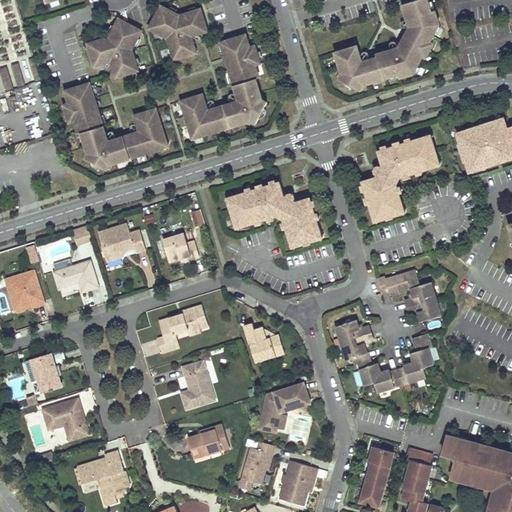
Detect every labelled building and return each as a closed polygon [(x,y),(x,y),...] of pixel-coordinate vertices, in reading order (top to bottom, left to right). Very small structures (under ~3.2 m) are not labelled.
[(440,23),(436,9),(432,10),(428,0),(414,0),(403,4),(408,19),(418,16),(420,22),(410,26),(399,47),(398,47),(401,57),(395,59),(392,49),(377,53),(378,56),(367,59),(362,69),(356,66),(361,57),(358,45),(336,52),(339,62),(342,61),(343,66),(341,67),(343,73),(340,79),(361,90),(364,84),(369,83),(368,80),(373,78),(374,81),(399,73),(400,77),(414,73),(440,23)] [(161,6),(149,28),(168,38),(175,59),(197,52),(193,40),(180,33),(178,29),(183,28),(196,35),(208,31),(201,9),(180,15),(161,6)] [(418,16),(408,19),(410,26),(420,22),(418,16)] [(143,30),(120,18),(110,36),(89,43),(96,66),(108,62),(114,49),(119,47),(120,52),(113,65),(117,77),(139,70),(133,48),(143,30)] [(196,35),(183,28),(178,29),(180,33),(193,40),(192,36),(196,35)] [(246,33),(220,40),(226,55),(228,54),(230,59),(239,56),(241,63),(232,66),(234,71),(231,72),(238,96),(248,101),(244,107),(235,102),(213,108),(209,118),(203,115),(207,106),(203,94),(181,101),(184,111),(187,110),(189,116),(186,117),(191,134),(198,137),(216,132),(215,129),(220,127),(221,130),(240,124),(239,121),(244,119),(245,123),(250,121),(256,124),(269,100),(263,97),(261,92),(258,93),(257,88),(259,87),(256,77),(260,76),(256,65),(262,64),(255,43),(250,45),(246,33)] [(120,52),(119,47),(114,49),(108,62),(112,60),(113,65),(120,52)] [(401,57),(398,47),(392,49),(395,59),(401,57)] [(239,56),(230,59),(228,54),(226,55),(231,72),(234,71),(232,66),(241,63),(239,56)] [(367,59),(363,61),(361,57),(356,66),(362,69),(367,59)] [(163,124),(160,125),(158,119),(161,118),(158,108),(136,114),(140,126),(148,132),(145,137),(136,131),(114,138),(111,148),(104,145),(108,135),(101,110),(98,111),(96,106),(87,109),(85,102),(94,99),(92,94),(95,93),(91,80),(66,88),(70,100),(65,102),(65,104),(71,123),(76,121),(79,132),(83,131),(86,141),(89,140),(90,145),(87,145),(89,150),(85,157),(109,169),(112,163),(117,162),(116,159),(121,157),(122,160),(142,154),(141,152),(146,150),(147,153),(165,147),(168,141),(163,124)] [(101,110),(95,93),(92,94),(94,99),(85,102),(87,109),(96,106),(98,111),(101,110)] [(248,101),(238,96),(240,101),(235,102),(244,107),(248,101)] [(213,108),(208,110),(207,106),(203,115),(209,118),(213,108)] [(508,129),(505,120),(496,123),(495,121),(486,124),(487,126),(477,129),(477,127),(468,129),(468,132),(459,135),(461,143),(460,144),(465,161),(467,160),(469,169),(479,166),(479,168),(488,165),(488,163),(497,160),(498,162),(507,159),(507,157),(511,155),(511,129),(511,128),(508,129)] [(148,132),(140,126),(141,130),(136,131),(145,137),(148,132)] [(378,149),(382,163),(381,166),(380,166),(378,166),(376,166),(375,167),(374,169),(374,171),(375,172),(375,173),(377,174),(375,177),(363,181),(374,217),(377,219),(403,211),(404,208),(396,182),(393,182),(393,180),(397,174),(399,174),(400,175),(437,164),(438,160),(431,136),(428,134),(378,149)] [(114,138),(110,139),(108,135),(104,145),(111,148),(114,138)] [(287,215),(285,216),(293,242),(297,244),(321,236),(323,233),(312,196),(298,201),(295,199),(295,198),(295,196),(294,195),(294,194),(293,194),(292,193),(291,193),(290,193),(289,193),(288,194),(287,195),(284,193),(279,179),(232,195),(230,197),(237,222),(241,224),(279,213),(278,210),(280,209),(286,212),(287,215)] [(205,224),(201,210),(193,212),(197,227),(205,224)] [(153,213),(144,216),(147,224),(155,221),(153,213)] [(102,246),(108,262),(115,260),(125,251),(135,248),(137,253),(146,250),(139,230),(130,232),(127,223),(99,232),(104,245),(102,246)] [(93,242),(88,225),(73,230),(78,246),(93,242)] [(185,234),(164,241),(171,262),(181,259),(191,256),(192,259),(200,257),(195,242),(188,244),(185,234)] [(39,256),(37,249),(29,252),(31,258),(39,256)] [(54,263),(56,270),(71,266),(69,258),(54,263)] [(56,270),(54,271),(59,288),(75,283),(75,281),(79,279),(79,281),(82,292),(98,287),(90,260),(71,266),(56,270)] [(33,271),(14,276),(16,283),(14,284),(16,292),(13,293),(12,296),(16,309),(21,307),(23,304),(27,303),(28,306),(36,303),(36,306),(46,303),(38,277),(35,278),(33,271)] [(384,277),(377,279),(382,293),(383,295),(389,293),(390,296),(410,290),(411,294),(413,298),(409,299),(404,301),(408,315),(413,314),(417,312),(418,316),(420,321),(442,314),(431,280),(420,283),(416,271),(386,280),(384,277)] [(14,276),(7,279),(12,296),(13,293),(16,292),(14,284),(16,283),(14,276)] [(24,310),(28,306),(27,303),(23,304),(21,307),(16,309),(19,312),(24,310)] [(158,338),(163,353),(180,347),(176,334),(188,330),(189,332),(201,328),(198,321),(207,318),(203,305),(183,311),(184,314),(160,322),(165,336),(158,338)] [(198,321),(201,328),(209,326),(207,318),(198,321)] [(358,323),(357,319),(337,325),(347,359),(360,355),(362,362),(365,361),(371,381),(379,379),(383,390),(423,377),(420,366),(429,363),(425,347),(431,345),(427,334),(412,339),(414,346),(417,345),(419,351),(410,353),(412,363),(402,366),(403,368),(390,372),(389,370),(380,373),(377,364),(371,366),(365,346),(364,343),(368,342),(373,340),(368,325),(363,326),(359,327),(358,323)] [(245,325),(256,363),(286,354),(280,335),(267,339),(264,327),(255,329),(253,323),(245,325)] [(56,365),(52,353),(29,360),(30,361),(36,381),(42,379),(46,391),(51,389),(51,391),(55,390),(55,388),(62,386),(59,375),(59,373),(57,374),(55,367),(57,367),(56,365)] [(204,360),(183,367),(189,388),(190,391),(186,392),(185,390),(181,391),(186,409),(216,399),(204,360)] [(27,362),(33,382),(36,381),(30,361),(27,362)] [(302,383),(267,394),(260,428),(277,432),(281,413),(311,403),(307,390),(304,391),(302,383)] [(35,393),(26,396),(27,399),(12,404),(14,410),(38,403),(35,393)] [(79,398),(43,409),(49,430),(64,425),(69,440),(90,434),(84,414),(79,398)] [(211,427),(212,430),(202,433),(188,437),(193,453),(207,448),(208,452),(230,446),(223,423),(211,427)] [(511,511),(511,455),(511,456),(510,459),(505,457),(507,451),(491,447),(489,453),(477,450),(478,444),(465,440),(464,443),(447,438),(443,454),(454,457),(453,461),(456,461),(452,476),(469,481),(468,483),(482,487),(484,481),(489,483),(489,484),(501,488),(498,501),(491,499),(487,511),(511,511)] [(266,469),(271,453),(273,453),(276,445),(260,441),(258,449),(252,447),(243,478),(253,481),(262,484),(266,469)] [(389,459),(391,452),(373,447),(369,462),(371,462),(360,502),(379,508),(392,460),(389,459)] [(207,448),(193,453),(194,457),(208,452),(207,448)] [(435,455),(410,448),(407,459),(432,466),(435,455)] [(100,459),(78,466),(83,482),(99,477),(108,505),(118,502),(116,495),(125,492),(123,487),(129,486),(118,450),(105,455),(106,457),(107,460),(100,462),(100,459)] [(311,466),(291,460),(287,475),(285,474),(282,483),(285,483),(280,499),(304,506),(308,491),(310,485),(308,485),(309,483),(311,484),(313,484),(316,476),(308,474),(311,466)] [(422,503),(432,467),(411,461),(409,468),(415,470),(411,483),(406,481),(404,489),(406,489),(403,499),(412,501),(409,511),(440,511),(442,508),(422,503)] [(318,468),(311,466),(308,474),(316,476),(318,468)] [(411,483),(415,470),(409,468),(406,481),(411,483)] [(250,489),(253,481),(243,478),(240,487),(250,489)] [(501,488),(489,484),(489,483),(484,481),(482,487),(494,490),(491,499),(498,501),(501,488)]
